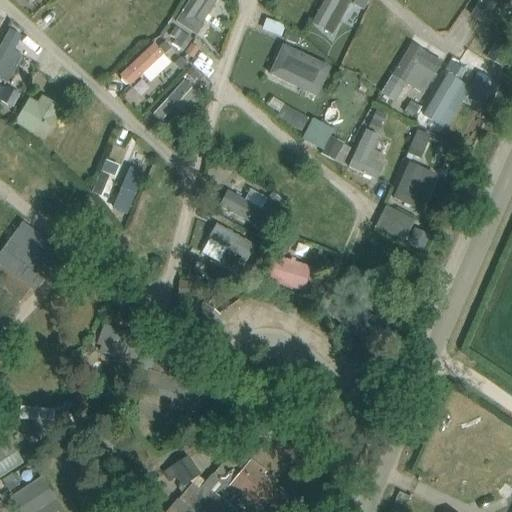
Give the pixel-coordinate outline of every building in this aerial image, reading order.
[(75,35),(108,0),(76,0),(58,19),(75,35)] [(223,0),(198,0),(180,26),(200,40),(227,3),(223,0)] [(350,0),(331,0),(319,31),(340,39),(354,2),(350,0)] [(511,0),(486,0),(474,20),(490,29),(499,14),(511,22),(511,0)] [(429,4),(419,17),(430,26),(440,13),(429,4)] [(379,13),(357,50),(378,63),(400,25),(379,13)] [(120,23),(96,45),(111,62),(135,41),(120,23)] [(0,93),(13,98),(32,40),(10,33),(0,62),(0,93)] [(187,56),(198,43),(185,33),(175,46),(187,56)] [(276,67),(296,70),(299,45),(257,39),(255,51),(278,54),(276,67)] [(432,99),(447,63),(412,48),(389,103),(405,110),(413,91),(432,99)] [(149,79),(156,87),(177,67),(160,49),(125,81),(135,92),(149,79)] [(484,61),(486,73),(508,69),(506,58),(484,61)] [(199,76),(194,84),(209,94),(215,85),(199,76)] [(483,77),(477,87),(496,98),(502,87),(483,77)] [(429,123),(454,135),(475,90),(450,78),(429,123)] [(177,134),(208,101),(190,84),(159,118),(177,134)] [(38,104),(29,99),(14,123),(44,141),(62,109),(42,97),(38,104)] [(307,136),(315,123),(289,107),(281,121),(307,136)] [(317,123),(307,144),(342,161),(349,147),(337,141),(340,134),(317,123)] [(103,154),(82,144),(87,133),(76,128),(61,159),(94,174),(103,154)] [(390,160),(380,156),(386,140),(370,133),(354,174),(381,185),(390,160)] [(426,167),(437,141),(423,135),(412,161),(426,167)] [(415,165),(398,203),(425,215),(442,177),(415,165)] [(127,170),(117,215),(137,219),(147,175),(127,170)] [(317,240),(324,225),(328,227),(341,201),(318,190),(305,218),(302,216),(295,230),(317,240)] [(256,193),(249,203),(234,194),(225,209),(269,234),(284,209),(256,193)] [(340,221),(334,232),(348,240),(354,229),(340,221)] [(29,287),(34,291),(63,253),(22,223),(0,252),(0,286),(19,301),(29,287)] [(403,258),(406,249),(387,242),(384,252),(403,258)] [(314,289),(317,266),(281,261),(278,283),(314,289)] [(202,303),(189,322),(192,325),(201,331),(204,333),(209,326),(217,316),(218,314),(202,303)] [(108,330),(106,353),(128,355),(130,332),(108,330)] [(135,365),(149,372),(142,395),(141,399),(136,416),(154,421),(160,403),(179,409),(178,411),(194,416),(204,385),(188,380),(186,384),(176,381),(177,375),(168,371),(175,358),(161,351),(160,352),(145,345),(135,365)] [(26,424),(40,423),(40,432),(62,430),(61,410),(26,412),(26,424)] [(176,488),(181,495),(176,501),(176,500),(165,511),(250,511),(254,507),(259,511),(286,511),(294,504),(278,490),(281,486),(271,479),(264,474),(250,463),(249,465),(232,450),(211,476),(210,475),(204,483),(196,476),(200,475),(188,455),(161,472),(168,483),(174,479),(179,486),(176,488)] [(7,453),(0,456),(0,469),(12,465),(7,453)] [(24,457),(0,470),(0,486),(31,469),(24,457)] [(74,463),(54,471),(67,506),(87,498),(74,463)] [(67,511),(49,480),(15,499),(22,511),(67,511)] [(0,511),(13,511),(11,503),(0,506),(0,511)]
